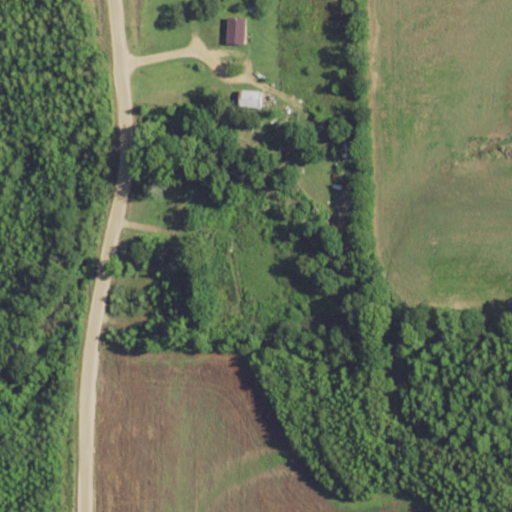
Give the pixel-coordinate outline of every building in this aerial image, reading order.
[(202,80),(200,71),(153,78),(155,88),(202,80)] [(242,107),(263,107),(263,91),(242,91),(242,107)] [(172,227),(180,227),(180,192),(172,192),(172,227)] [(164,274),(183,274),(183,244),(164,244),(164,274)] [(169,328),(153,328),(153,341),(169,341),(169,328)]
